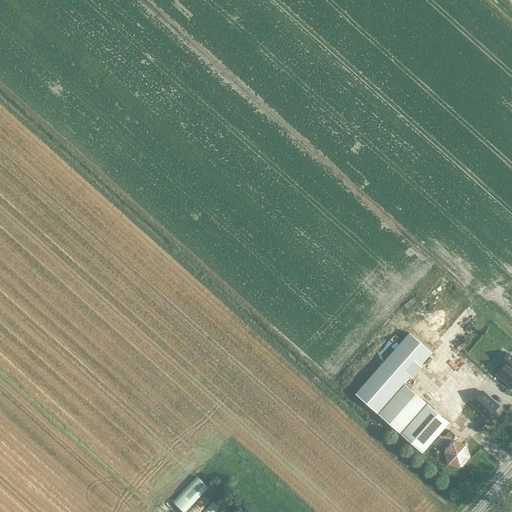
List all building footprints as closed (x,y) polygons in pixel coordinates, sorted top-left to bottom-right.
[(353,388),(378,413),(405,383),(434,350),(408,326),(353,388)] [(460,396),(487,366),(470,351),(443,381),(460,396)] [(511,356),(508,353),(499,363),(503,367),(496,375),(511,388),(511,356)] [(378,413),(401,433),(427,403),(405,383),(378,413)] [(499,406),(482,390),(471,403),(488,418),(499,406)] [(449,423),(428,404),(402,434),(423,453),(449,423)] [(443,457),(462,468),(473,449),(454,438),(443,457)] [(183,511),(184,511),(208,487),(197,476),(173,502),(183,511)] [(187,511),(200,511),(211,500),(204,493),(187,511)] [(203,511),(217,511),(221,508),(213,502),(203,511)]
